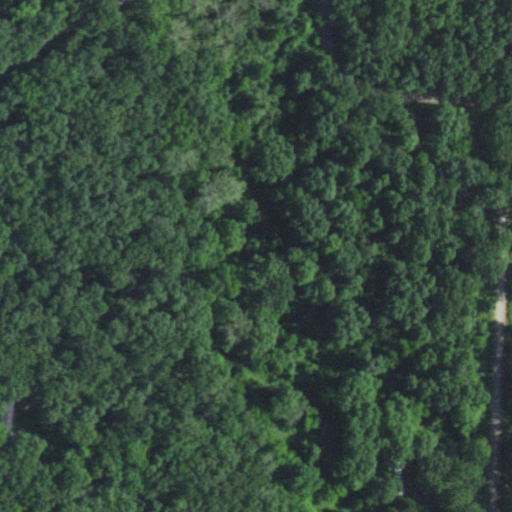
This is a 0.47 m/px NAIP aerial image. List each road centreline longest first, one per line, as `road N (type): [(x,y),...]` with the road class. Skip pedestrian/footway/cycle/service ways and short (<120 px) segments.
road 1 (residential): [(493,511),(505,117),(480,101),(353,82),(328,55),(322,0)]
road 2 (residential): [(0,63),(125,0)]
